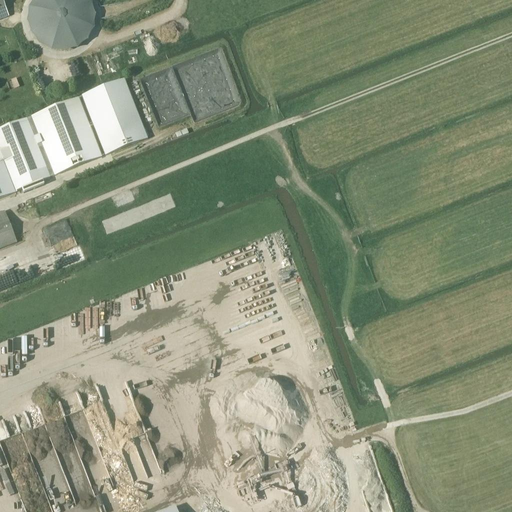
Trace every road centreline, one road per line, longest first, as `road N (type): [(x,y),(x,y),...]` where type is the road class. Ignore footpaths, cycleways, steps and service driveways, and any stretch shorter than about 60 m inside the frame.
road 1 (track): [(13,204),(25,235),(511,40)]
road 2 (track): [(413,511),(375,376)]
road 3 (track): [(390,425),(511,393)]
